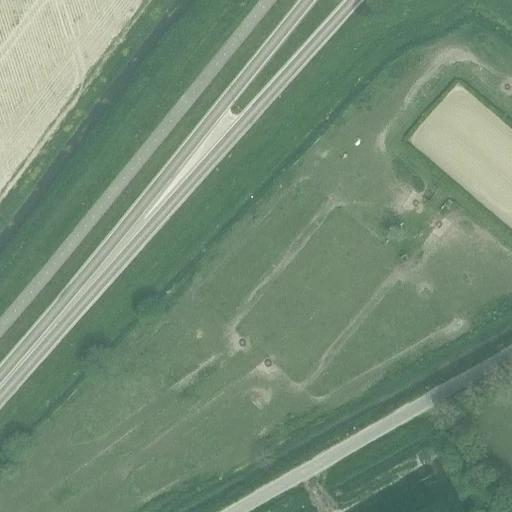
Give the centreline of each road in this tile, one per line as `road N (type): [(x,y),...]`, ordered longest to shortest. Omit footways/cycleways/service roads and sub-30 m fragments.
road 1 (unclassified): [(235,511),(511,354)]
road 2 (secondary): [(0,384),(179,178)]
road 3 (secondary): [(179,178),(247,122),(356,0)]
road 4 (secondary): [(307,0),(223,105),(179,178)]
